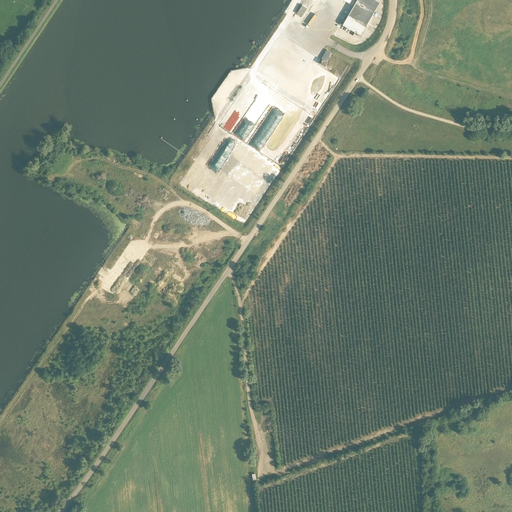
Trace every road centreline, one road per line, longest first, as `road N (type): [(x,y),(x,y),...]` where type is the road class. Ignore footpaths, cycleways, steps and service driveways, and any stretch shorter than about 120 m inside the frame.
road 1 (unclassified): [(57,511),(377,46),(392,0)]
road 2 (track): [(229,267),(261,477),(511,387)]
road 3 (unknown): [(245,243),(197,219),(164,214),(132,223),(0,416)]
road 4 (track): [(511,158),(336,157),(317,137)]
road 5 (track): [(240,305),(336,157)]
road 6 (track): [(511,97),(370,56)]
